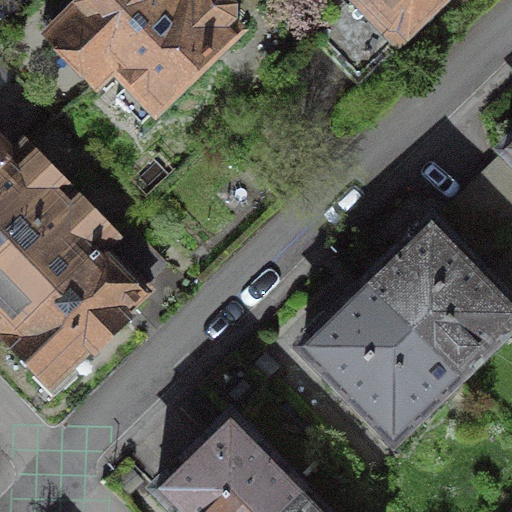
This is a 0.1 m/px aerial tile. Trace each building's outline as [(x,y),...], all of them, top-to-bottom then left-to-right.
[(95,81),(179,0),(66,0),(42,24),(52,34),(51,35),(95,81)] [(179,0),(95,81),(97,83),(114,67),(130,84),(116,98),(141,125),(238,31),(224,16),(234,6),(228,0),(179,0)] [(353,0),(313,39),(358,86),(431,16),(425,9),(434,0),(353,0)] [(511,141),(502,151),(508,157),(473,191),(511,230),(511,141)] [(0,170),(18,153),(16,152),(11,157),(0,144),(0,170)] [(24,159),(18,153),(0,170),(0,257),(62,198),(56,192),(58,180),(36,158),(24,159)] [(379,271),(367,284),(458,378),(511,325),(511,302),(473,262),(484,251),(489,256),(511,233),(511,230),(473,191),(437,226),(432,220),(379,271)] [(62,198),(0,257),(0,327),(8,336),(105,242),(99,236),(101,224),(80,202),(67,204),(62,198)] [(105,242),(8,336),(53,382),(90,346),(96,351),(128,319),(123,314),(136,301),(150,288),(143,282),(165,261),(127,221),(105,242)] [(458,378),(367,284),(354,296),(301,347),(393,441),(458,378)] [(178,511),(283,511),(305,491),(231,415),(156,488),(178,511)] [(325,511),(305,491),(283,511),(325,511)]
